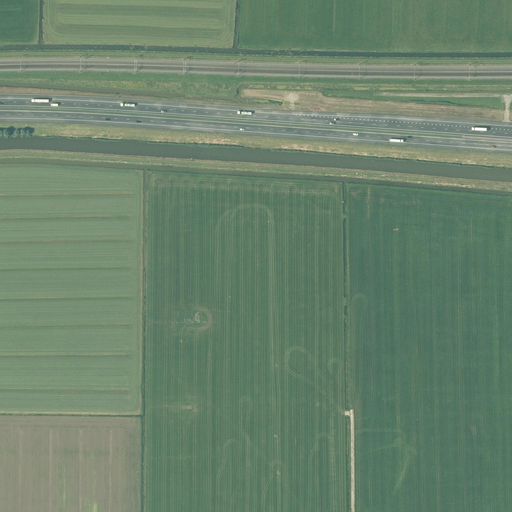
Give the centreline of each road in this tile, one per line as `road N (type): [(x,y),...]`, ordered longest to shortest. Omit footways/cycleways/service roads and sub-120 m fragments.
road 1 (motorway): [(0,114),(511,146)]
road 2 (motorway): [(511,133),(0,102)]
